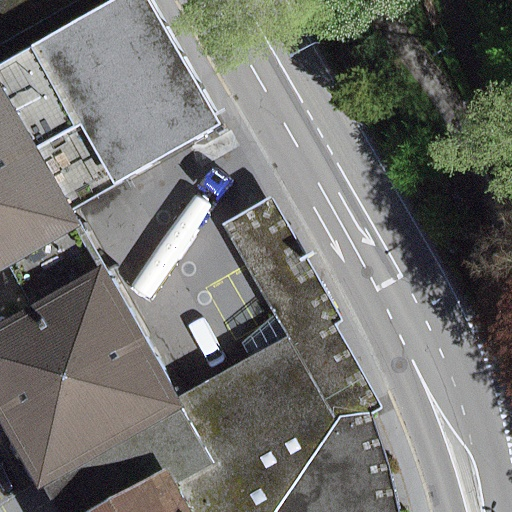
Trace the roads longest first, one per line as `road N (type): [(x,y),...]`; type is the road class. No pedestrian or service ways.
road 1 (primary): [(250,0),(448,365)]
road 2 (primary): [(448,365),(478,511)]
